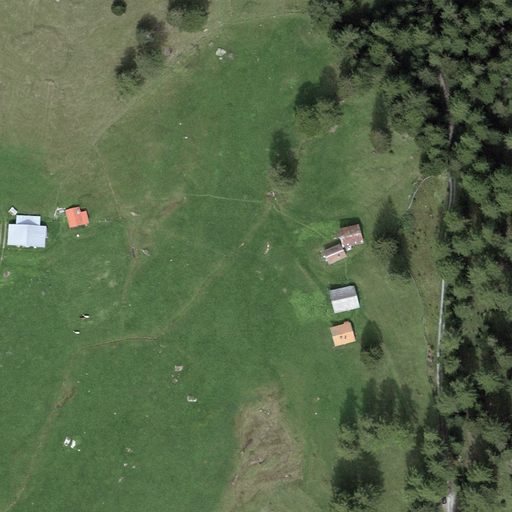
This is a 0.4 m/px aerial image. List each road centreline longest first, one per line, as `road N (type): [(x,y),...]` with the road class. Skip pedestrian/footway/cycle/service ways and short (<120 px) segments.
road 1 (track): [(424,0),(451,126),(439,366),(449,511)]
road 2 (track): [(301,251),(312,266),(355,284),(450,507)]
